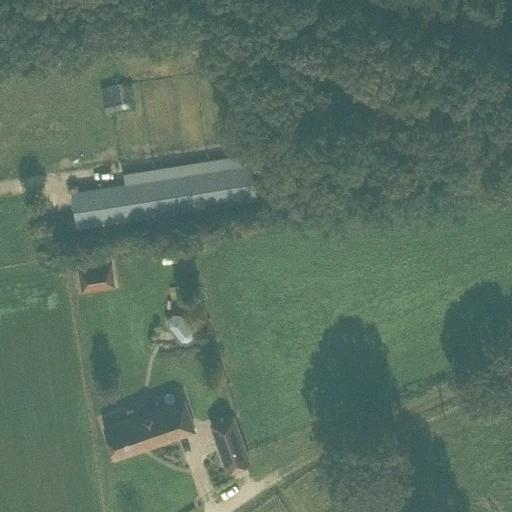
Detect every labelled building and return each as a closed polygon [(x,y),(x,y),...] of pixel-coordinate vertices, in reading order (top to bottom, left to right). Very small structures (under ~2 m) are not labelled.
[(124,84),(101,89),(106,112),(129,108),(124,84)] [(124,183),(72,191),(77,226),(256,198),(250,163),(249,153),(122,173),(124,183)] [(108,249),(77,254),(82,289),(114,284),(111,261),(109,261),(108,249)] [(165,318),(165,326),(178,343),(187,343),(194,337),(193,330),(179,314),(171,313),(165,318)] [(184,399),(122,420),(103,427),(114,458),(194,430),(184,399)] [(250,463),(234,415),(209,424),(225,471),(250,463)]
